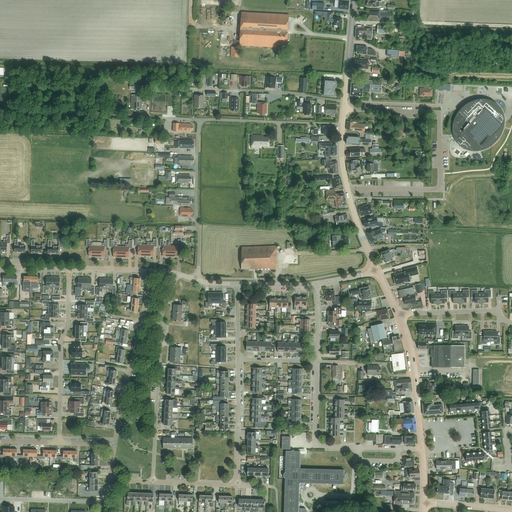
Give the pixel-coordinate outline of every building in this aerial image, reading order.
[(348,10),(349,2),(338,1),(338,9),(348,10)] [(312,3),(312,10),(324,11),(324,3),(312,3)] [(287,46),(288,14),(241,12),(239,46),(276,48),(276,46),(287,46)] [(392,20),(392,13),(367,12),(367,20),(379,21),(379,19),(392,20)] [(341,26),(342,19),(332,18),(333,13),(327,13),(327,22),(333,22),(333,26),(334,26),(334,28),(337,28),(337,26),(341,26)] [(371,40),(372,27),(363,26),(363,28),(356,28),(356,38),(362,38),(362,40),(366,40),(371,40)] [(388,34),(388,26),(378,26),(377,34),(388,34)] [(367,49),(367,47),(357,46),(356,53),(375,55),(376,52),(372,49),(367,49)] [(231,57),(239,58),(240,47),(231,47),(231,57)] [(355,61),(354,67),(359,67),(359,69),(367,69),(368,62),(355,61)] [(240,77),(240,85),(242,85),(242,87),(246,87),(246,86),(250,86),(250,77),(240,77)] [(274,88),(275,78),(267,77),(266,88),(274,88)] [(300,78),(299,93),(306,93),(307,82),(309,83),(309,79),(300,78)] [(336,85),(337,83),(335,81),(324,80),(323,96),(334,97),(336,96),(336,93),(334,92),(335,87),(336,85)] [(351,83),(350,96),(362,97),(362,92),(381,93),(381,86),(373,85),(373,81),(363,80),(363,84),(351,83)] [(424,97),(424,96),(432,96),(432,87),(432,83),(427,83),(427,87),(424,87),(424,89),(420,88),(419,97),(424,97)] [(257,99),(260,100),(261,98),(264,98),(265,95),(254,94),(254,103),(257,103),(257,99)] [(194,95),(194,108),(203,108),(203,105),(204,96),(194,95)] [(142,105),(142,96),(132,96),(132,110),(134,110),(134,111),(139,111),(139,110),(141,110),(141,105),(142,105)] [(237,110),(238,110),(239,99),(231,98),(230,110),(232,110),(232,111),(237,111),(237,110)] [(473,151),(479,151),(481,151),(486,149),(492,146),(497,142),(500,137),(503,130),(504,124),(504,118),(502,111),(500,108),(496,104),(492,101),(487,100),(482,99),(479,100),(474,101),(469,103),(464,106),(460,110),(459,111),(457,114),(455,119),(453,125),(453,129),(454,136),(454,137),(455,140),(458,144),(463,148),(467,150),(473,151)] [(266,113),(266,104),(258,103),(258,113),(260,113),(260,115),(265,115),(265,113),(266,113)] [(304,114),(304,115),(309,115),(309,114),(311,114),(311,103),(303,103),(303,114),(304,114)] [(336,114),(337,107),(326,106),(325,114),(326,114),(327,115),(329,115),(330,114),(336,114)] [(364,134),(365,125),(356,124),(356,123),(353,123),(347,122),(346,130),(353,131),(358,131),(360,134),(364,134)] [(191,126),(191,124),(179,124),(179,132),(190,132),(191,131),(193,131),(193,127),(191,126)] [(402,128),(399,130),(402,134),(408,131),(404,125),(401,127),(402,128)] [(336,136),(336,127),(323,127),(323,135),(336,136)] [(251,148),(261,148),(261,146),(269,147),(269,138),(263,138),(263,135),(251,135),(251,148)] [(371,146),(371,140),(359,140),(359,137),(347,136),(347,139),(346,139),(346,145),(359,146),(371,146)] [(179,140),(179,148),(192,149),(192,147),(194,147),(194,142),(192,142),(192,141),(179,140)] [(330,156),(336,156),(336,145),(332,145),(332,144),(319,144),(319,151),(325,151),(325,157),(326,157),(330,157),(330,156)] [(360,153),(365,152),(364,149),(360,149),(359,148),(355,149),(356,149),(350,150),(351,157),(360,156),(360,153)] [(192,156),(178,156),(178,165),(192,165),(192,163),(193,163),(193,158),(192,158),(192,156)] [(329,174),(338,173),(337,162),(332,162),(331,159),(325,159),(326,160),(322,160),(322,165),(326,165),(326,170),(329,169),(329,174)] [(354,175),(361,174),(360,165),(357,165),(357,161),(351,161),(351,163),(347,163),(348,173),(354,172),(354,175)] [(363,163),(363,166),(367,166),(367,172),(373,172),(375,172),(378,172),(378,164),(373,164),(367,164),(367,163),(363,163)] [(190,177),(190,175),(176,175),(176,183),(190,183),(190,182),(191,182),(191,177),(190,177)] [(336,186),(342,185),(340,177),(333,178),(332,176),(314,176),(314,181),(331,180),(333,188),(337,187),(336,186)] [(343,206),(346,205),(344,194),(336,195),(335,192),(326,192),(326,200),(335,200),(336,208),(340,208),(340,209),(343,208),(343,206)] [(175,197),(175,193),(169,193),(169,205),(173,205),(189,205),(189,204),(191,204),(191,200),(190,200),(190,198),(175,197)] [(362,207),(359,208),(361,216),(372,213),(370,204),(362,206),(362,207)] [(180,208),(180,216),(190,217),(190,215),(192,215),(192,211),(191,211),(191,209),(180,208)] [(337,225),(348,223),(347,215),(335,217),(337,225)] [(376,217),(363,220),(364,224),(365,227),(369,226),(369,227),(377,225),(377,226),(381,226),(381,222),(377,222),(376,219),(376,217)] [(373,231),(367,233),(372,244),(377,241),(377,240),(383,237),(381,232),(386,232),(386,229),(380,229),(380,230),(379,230),(373,232),(373,231)] [(349,247),(349,244),(350,242),(350,240),(349,239),(349,235),(333,235),(333,248),(338,248),(338,245),(342,245),(342,248),(349,247)] [(0,242),(0,244),(0,252),(6,252),(7,244),(10,244),(10,236),(7,236),(7,240),(4,239),(4,242),(0,242)] [(135,239),(135,247),(138,247),(138,256),(145,256),(146,245),(141,245),(141,243),(139,242),(139,239),(135,239)] [(146,245),(145,256),(153,256),(153,247),(156,247),(156,239),(153,239),(153,243),(150,243),(150,246),(146,245)] [(160,239),(160,247),(163,247),(163,256),(170,257),(170,246),(166,246),(166,243),(163,243),(163,240),(160,239)] [(15,240),(14,253),(25,253),(25,246),(17,246),(18,240),(15,240)] [(34,240),(31,240),(31,253),(41,254),(42,247),(34,246),(34,240)] [(86,240),(86,247),(89,248),(89,257),(96,257),(96,246),(92,246),(92,243),(89,243),(89,240),(86,240)] [(96,246),(96,257),(104,257),(104,248),(107,248),(107,240),(104,240),(104,244),(101,244),(101,246),(96,246)] [(111,240),(110,248),(114,248),(113,257),(121,258),(121,247),(117,247),(117,244),(114,244),(114,240),(111,240)] [(170,246),(170,257),(178,257),(178,248),(181,248),(181,240),(178,240),(178,243),(175,243),(175,246),(170,246)] [(58,254),(58,247),(51,247),(51,241),(48,241),(47,254),(58,254)] [(121,247),(121,258),(128,258),(128,249),(132,249),(132,241),(129,241),(128,244),(126,244),(126,247),(121,247)] [(258,270),(277,270),(277,247),(241,247),(241,269),(252,269),(252,270),(255,270),(255,271),(256,270),(256,273),(258,273),(258,270)] [(384,262),(392,260),(389,250),(380,253),(381,257),(382,257),(384,262)] [(401,274),(393,276),(393,278),(393,279),(393,281),(394,281),(395,284),(405,281),(406,282),(410,281),(408,276),(418,274),(416,266),(404,269),(404,272),(400,273),(401,274)] [(31,277),(30,288),(38,288),(39,283),(37,283),(37,277),(31,277)] [(43,286),(43,294),(46,294),(46,290),(49,290),(49,288),(52,288),(53,278),(46,277),(46,286),(43,286)] [(130,277),(129,280),(134,280),(133,285),(140,286),(140,279),(134,278),(130,277)] [(84,279),(84,289),(88,289),(88,292),(90,292),(90,295),(94,295),(94,288),(91,288),(91,279),(84,279)] [(96,288),(96,295),(99,295),(99,292),(102,292),(102,289),(106,289),(106,279),(100,279),(99,288),(96,288)] [(106,279),(106,289),(109,290),(109,292),(112,292),(112,296),(115,296),(116,288),(112,288),(113,279),(106,279)] [(420,284),(415,286),(417,294),(423,293),(420,284)] [(131,289),(130,294),(133,294),(133,292),(139,293),(140,286),(133,285),(133,290),(131,289)] [(362,300),(371,298),(369,287),(359,289),(360,290),(351,292),(352,296),(360,294),(362,300)] [(416,303),(414,295),(415,294),(413,287),(398,290),(399,292),(402,298),(403,297),(404,299),(403,299),(403,300),(403,302),(404,303),(405,303),(405,305),(412,303),(412,304),(416,303)] [(485,292),(481,293),(481,303),(488,303),(488,297),(491,297),(491,289),(485,290),(485,292)] [(441,293),(437,293),(438,304),(444,303),(444,298),(447,298),(447,290),(441,290),(441,293)] [(455,290),(449,290),(450,298),(453,298),(453,303),(459,303),(459,293),(456,293),(455,290)] [(463,293),(459,293),(459,303),(466,303),(466,297),(469,297),(469,290),(463,290),(463,293)] [(477,290),(471,290),(471,298),(475,298),(475,303),(481,303),(481,293),(477,293),(477,290)] [(333,301),(334,305),(341,304),(341,297),(335,297),(334,291),(332,292),(332,291),(324,291),(325,296),(326,301),(333,301)] [(434,291),(428,291),(428,299),(431,298),(431,304),(438,304),(437,293),(434,293),(434,291)] [(211,304),(216,304),(216,293),(208,293),(208,302),(206,302),(206,308),(208,308),(208,307),(211,307),(211,304)] [(226,302),(223,302),(223,293),(216,293),(216,304),(220,304),(220,307),(223,307),(223,308),(226,308),(226,302)] [(130,296),(130,302),(132,302),(132,305),(138,305),(138,298),(133,298),(133,296),(130,296)] [(43,301),(42,304),(46,304),(46,307),(49,307),(49,311),(59,311),(59,304),(50,304),(50,301),(43,301)] [(371,310),(372,302),(356,301),(355,309),(371,310)] [(77,305),(77,312),(88,312),(88,308),(90,308),(90,305),(94,305),(94,302),(86,302),(86,305),(77,305)] [(173,305),(173,312),(182,313),(182,305),(173,305)] [(328,317),(338,317),(342,317),(342,314),(341,314),(341,308),(334,308),(333,311),(328,311),(328,317)] [(387,309),(376,311),(378,320),(389,318),(387,309)] [(14,319),(14,313),(12,313),(12,310),(7,310),(6,312),(2,312),(1,319),(14,319)] [(42,317),(42,320),(50,320),(50,317),(59,318),(59,311),(49,311),(48,314),(46,314),(46,317),(42,317)] [(77,312),(77,318),(86,318),(86,321),(94,322),(94,318),(90,318),(90,315),(87,315),(88,312),(77,312)] [(181,321),(182,313),(173,312),(172,320),(181,321)] [(338,320),(338,317),(328,317),(328,322),(333,322),(333,326),(341,326),(341,320),(338,320)] [(13,325),(14,319),(1,319),(1,325),(6,326),(6,329),(12,329),(12,325),(13,325)] [(226,331),(226,323),(217,323),(217,320),(211,320),(211,323),(212,323),(212,326),(215,326),(215,331),(226,331)] [(40,333),(44,333),(54,334),(54,328),(50,328),(51,323),(40,322),(40,333)] [(76,332),(84,332),(84,326),(88,326),(88,323),(81,323),(81,326),(76,326),(76,332)] [(388,337),(386,338),(383,323),(371,326),(372,328),(367,329),(370,341),(374,340),(374,341),(382,339),(384,352),(394,351),(404,350),(402,343),(401,343),(400,338),(389,340),(388,337)] [(427,325),(419,325),(419,327),(418,327),(418,331),(419,331),(418,334),(436,334),(436,325),(427,325)] [(452,331),(452,339),(458,339),(458,336),(462,336),(462,325),(462,326),(455,326),(455,331),(452,331)] [(462,325),(462,336),(465,336),(465,339),(471,339),(471,331),(468,331),(468,326),(462,326),(462,325)] [(116,331),(115,335),(116,335),(121,336),(127,337),(128,330),(122,329),(117,328),(116,331)] [(226,338),(226,331),(215,331),(215,335),(212,335),(212,338),(211,338),(211,341),(217,341),(217,338),(226,338)] [(480,336),(480,344),(486,344),(486,341),(490,341),(490,331),(484,331),(483,336),(480,336)] [(490,331),(490,341),(494,341),(494,344),(500,344),(500,337),(497,337),(497,331),(490,331)] [(3,335),(3,341),(11,341),(11,338),(14,338),(14,332),(8,332),(8,335),(3,335)] [(84,336),(84,332),(76,332),(75,339),(80,339),(80,342),(86,342),(86,336),(84,336)] [(116,335),(115,339),(118,339),(117,344),(119,344),(120,343),(125,344),(127,337),(121,336),(116,335)] [(11,345),(11,341),(3,341),(3,348),(8,348),(8,352),(16,352),(16,346),(11,345)] [(80,349),(80,344),(74,344),(73,349),(71,349),(71,356),(82,357),(82,349),(80,349)] [(226,347),(217,347),(217,344),(211,344),(211,347),(213,347),(213,350),(216,350),(216,355),(226,355),(226,347)] [(433,346),(426,346),(426,349),(430,349),(430,355),(431,357),(433,357),(433,367),(464,368),(465,346),(433,346)] [(116,355),(123,356),(124,350),(119,349),(119,347),(117,347),(116,352),(116,355)] [(393,371),(405,370),(403,353),(391,355),(393,371)] [(3,357),(2,364),(14,364),(14,358),(15,358),(15,354),(8,354),(8,357),(3,357)] [(122,363),(123,356),(116,355),(115,360),(112,359),(111,362),(116,363),(116,362),(122,363)] [(226,362),(226,355),(216,355),(216,359),(213,359),(213,362),(211,362),(211,365),(217,365),(217,362),(226,362)] [(14,370),(14,364),(2,364),(2,370),(8,370),(8,373),(14,373),(14,370)] [(86,365),(71,364),(71,375),(86,375),(86,365)] [(380,375),(380,367),(379,367),(379,366),(368,366),(368,375),(374,375),(380,375)] [(108,369),(107,371),(111,372),(110,377),(115,378),(117,371),(111,370),(111,369),(108,369)] [(0,379),(0,385),(9,386),(9,382),(12,383),(12,377),(5,376),(5,379),(0,379)] [(106,382),(105,385),(109,385),(109,384),(114,385),(115,378),(110,377),(109,383),(106,382)] [(412,392),(411,379),(410,379),(394,381),(396,392),(406,392),(411,391),(411,392),(412,392)] [(53,388),(53,382),(43,381),(43,387),(40,387),(40,391),(48,391),(48,388),(53,388)] [(432,387),(435,387),(435,384),(430,384),(430,383),(425,383),(425,384),(423,384),(424,390),(423,391),(423,392),(424,393),(425,393),(426,392),(432,391),(432,387)] [(463,385),(457,386),(457,391),(469,390),(469,383),(463,383),(463,385)] [(9,386),(0,385),(0,392),(5,392),(5,395),(11,396),(11,390),(9,390),(9,386)] [(104,389),(104,391),(108,392),(107,397),(112,398),(114,391),(108,390),(108,389),(104,389)] [(111,405),(112,398),(107,397),(106,403),(102,402),(102,405),(105,405),(106,404),(111,405)] [(0,406),(9,407),(9,404),(13,404),(13,398),(4,398),(4,401),(0,400),(0,406)] [(41,407),(52,408),(52,405),(51,405),(51,402),(46,402),(46,399),(38,398),(38,402),(41,402),(41,407)] [(69,407),(80,407),(80,404),(84,404),(84,399),(75,399),(75,402),(70,401),(70,404),(69,404),(69,407)] [(404,414),(414,413),(413,401),(403,402),(404,414)] [(423,415),(443,413),(442,405),(433,406),(433,403),(422,404),(423,415)] [(9,410),(9,407),(0,406),(0,411),(4,412),(4,416),(11,416),(12,410),(9,410)] [(52,411),(52,408),(41,407),(41,411),(37,411),(37,416),(46,416),(46,413),(51,413),(51,411),(52,411)] [(80,410),(80,407),(69,407),(69,410),(70,410),(70,413),(75,413),(75,416),(84,416),(84,410),(80,410)] [(101,409),(101,411),(105,412),(104,417),(109,418),(110,411),(105,410),(105,409),(101,409)] [(334,412),(334,418),(340,418),(344,418),(344,419),(348,419),(348,417),(344,417),(344,413),(348,413),(348,411),(344,411),(344,412),(334,412)] [(251,417),(251,423),(255,423),(255,427),(265,427),(265,422),(261,422),(261,418),(265,418),(265,416),(261,416),(261,417),(251,417)] [(100,423),(99,425),(102,425),(102,424),(108,425),(109,418),(104,417),(103,423),(100,423)] [(416,431),(415,418),(408,419),(392,419),(393,429),(399,429),(399,430),(404,430),(404,429),(410,428),(411,431),(416,431)] [(0,421),(0,428),(1,429),(1,430),(4,430),(5,429),(8,429),(8,425),(12,425),(12,419),(4,419),(4,422),(0,421)] [(38,420),(38,426),(41,426),(41,430),(44,430),(44,431),(48,431),(48,430),(52,430),(52,424),(47,424),(47,420),(38,420)] [(377,430),(377,421),(368,421),(368,433),(374,433),(374,430),(377,430)] [(489,422),(482,422),(483,429),(490,429),(490,424),(493,423),(493,421),(489,422)] [(385,435),(385,444),(399,445),(402,442),(402,439),(405,439),(405,444),(412,444),(414,444),(416,443),(416,436),(413,436),(401,436),(401,437),(392,437),(392,435),(385,435)] [(344,479),(345,476),(344,476),(344,470),(301,469),(300,468),(300,451),(290,451),(291,437),(282,437),(282,449),(286,450),(283,511),(307,511),(305,509),(298,509),(299,490),(305,484),(343,485),(343,479),(344,479)] [(483,452),(478,452),(479,460),(486,459),(486,456),(484,456),(483,452)] [(413,460),(415,458),(415,457),(413,455),(412,455),(410,458),(404,458),(404,466),(414,466),(413,460)] [(455,469),(455,461),(451,461),(436,461),(436,469),(437,469),(437,472),(443,472),(443,469),(452,469),(455,469)] [(261,468),(260,476),(268,476),(268,469),(264,468),(264,465),(261,465),(261,468)] [(415,480),(420,480),(419,469),(405,470),(406,478),(414,477),(415,480)] [(437,486),(436,493),(448,494),(448,493),(450,493),(450,491),(453,491),(454,483),(450,483),(450,480),(443,479),(443,486),(437,486)] [(459,489),(459,496),(466,496),(466,489),(467,487),(467,482),(462,482),(462,485),(462,487),(460,487),(460,489),(459,489)] [(481,488),(480,497),(487,498),(488,489),(489,489),(489,485),(487,485),(486,489),(481,488)] [(488,489),(487,498),(494,499),(495,490),(496,490),(496,486),(494,485),(493,488),(493,490),(489,489),(488,489)] [(502,491),(502,499),(508,500),(509,492),(510,492),(510,488),(508,487),(508,492),(502,491)] [(414,503),(415,493),(409,493),(409,492),(395,491),(394,505),(402,506),(402,504),(413,505),(413,503),(414,503)] [(126,501),(126,505),(129,505),(129,501),(133,501),(134,501),(134,493),(128,493),(127,501),(126,501)] [(133,501),(132,505),(135,505),(135,501),(139,501),(140,501),(141,493),(134,493),(134,501),(133,501)] [(139,501),(139,506),(142,506),(142,501),(145,501),(147,501),(147,494),(141,493),(140,501),(139,501)] [(145,501),(145,506),(148,506),(148,501),(153,502),(154,494),(147,494),(147,501),(145,501)] [(179,495),(179,501),(184,501),(184,506),(187,506),(187,501),(185,501),(186,495),(179,495)] [(219,496),(219,502),(224,503),(224,507),(227,507),(227,503),(225,503),(226,497),(219,496)]
